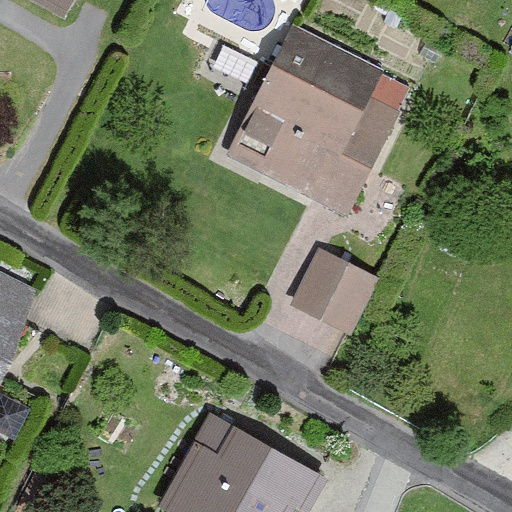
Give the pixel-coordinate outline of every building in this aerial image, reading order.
[(72,0),(25,0),(62,19),(72,0)] [(346,212),(410,84),(291,24),(227,153),(346,212)] [(379,274),(320,245),(291,302),(350,331),(379,274)] [(0,359),(37,288),(0,269),(0,359)] [(308,509),(328,473),(211,409),(159,503),(175,511),(289,511),(295,502),(308,509)]
